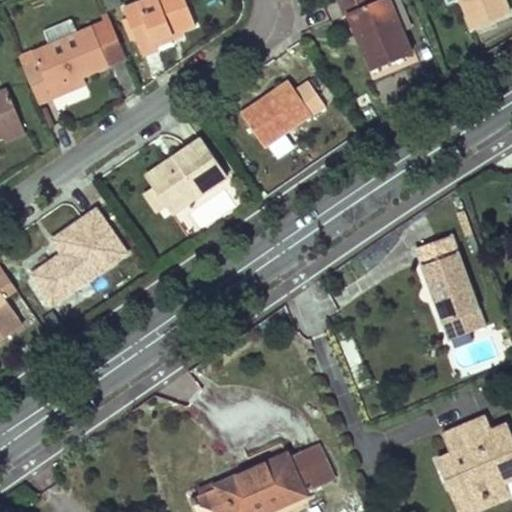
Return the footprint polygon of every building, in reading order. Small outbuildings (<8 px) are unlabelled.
[(145,0),(124,9),(143,55),(159,48),(156,41),(177,33),(196,25),(186,0),(145,0)] [(339,0),(346,15),(349,14),(359,38),(364,36),(367,44),(362,45),(372,71),(413,54),(390,0),(379,0),(377,1),(377,0),(339,0)] [(461,0),(473,28),(511,13),(505,0),(461,0)] [(25,69),(40,103),(53,97),(51,91),(84,76),(110,65),(93,27),(34,52),(39,63),(25,69)] [(34,52),(20,58),(25,69),(39,63),(34,52)] [(84,76),(51,91),(53,97),(73,89),(87,83),(84,76)] [(241,113),(266,148),(327,106),(310,81),(296,90),(289,80),(265,96),(241,113)] [(0,138),(4,137),(24,129),(8,89),(0,91),(0,138)] [(24,129),(4,137),(6,143),(16,138),(26,134),(24,129)] [(147,176),(168,207),(181,197),(186,205),(228,176),(202,138),(174,158),(178,163),(173,167),(167,162),(147,176)] [(178,163),(174,158),(167,162),(173,167),(178,163)] [(181,197),(168,207),(173,214),(186,205),(181,197)] [(54,304),(127,253),(98,210),(68,230),(55,240),(64,253),(67,258),(62,262),(59,257),(34,275),(54,304)] [(416,248),(444,323),(480,309),(453,235),(416,248)] [(64,253),(59,257),(62,262),(67,258),(64,253)] [(0,342),(23,326),(18,318),(19,317),(6,298),(18,290),(7,273),(0,277),(0,342)] [(450,340),(487,327),(480,309),(444,323),(450,340)] [(455,430),(463,449),(451,454),(437,460),(449,488),(459,483),(465,499),(476,494),(496,502),(504,482),(506,481),(511,478),(511,431),(509,424),(493,430),(487,416),(455,430)] [(455,430),(443,435),(451,454),(463,449),(455,430)] [(320,446),(307,452),(321,484),(334,479),(320,446)] [(228,511),(265,511),(305,495),(304,492),(321,484),(307,452),(290,459),(288,454),(236,476),(217,485),(217,486),(228,511)] [(504,482),(496,502),(511,495),(506,481),(504,482)] [(459,483),(449,488),(458,511),(471,511),(496,502),(476,494),(465,499),(459,483)] [(228,511),(217,486),(191,498),(197,511),(210,511),(215,510),(215,511),(228,511)]
